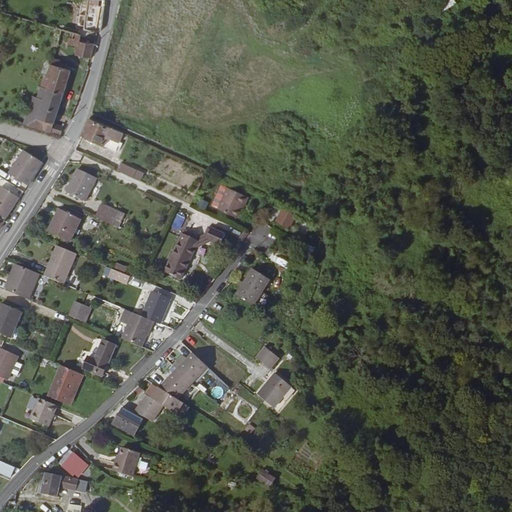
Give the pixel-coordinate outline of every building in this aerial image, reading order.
[(98,32),(100,32),(105,0),(89,0),(87,12),(81,11),(78,22),(85,24),(84,28),(98,32)] [(63,27),(70,29),(75,30),(76,24),(65,22),(63,27)] [(75,30),(70,29),(67,41),(79,44),(77,52),(92,56),(95,42),(84,39),(86,32),(75,30)] [(55,53),(49,74),(47,73),(39,97),(34,96),(23,121),(60,133),(65,123),(55,119),(73,63),(68,61),(68,60),(61,57),(62,55),(55,53)] [(124,133),(90,118),(82,137),(116,152),(124,133)] [(42,161),(24,149),(9,172),(26,183),(42,161)] [(117,171),(140,182),(144,174),(121,164),(117,171)] [(86,204),(98,180),(80,171),(68,195),(86,204)] [(19,196),(1,184),(0,186),(0,216),(4,219),(19,196)] [(224,212),(242,221),(246,212),(249,208),(250,209),(254,201),(234,191),(224,212)] [(119,214),(101,206),(95,219),(113,228),(119,214)] [(71,243),(82,220),(60,210),(49,232),(71,243)] [(275,223),(287,230),(294,218),(282,211),(275,223)] [(226,236),(207,228),(203,236),(207,241),(212,242),(221,246),(226,236)] [(197,245),(199,242),(195,240),(183,235),(165,273),(181,281),(194,252),(197,245)] [(207,241),(203,236),(195,240),(199,242),(197,245),(207,241)] [(194,252),(212,242),(207,241),(197,245),(194,252)] [(62,286),(75,254),(55,246),(42,277),(62,286)] [(7,284),(6,283),(2,291),(26,302),(37,275),(15,266),(7,284)] [(128,278),(109,270),(106,278),(124,286),(128,278)] [(254,307),(270,282),(253,271),(237,296),(254,307)] [(147,302),(166,310),(169,301),(151,293),(147,302)] [(166,310),(147,302),(140,318),(153,323),(159,326),(166,310)] [(73,304),(67,317),(74,320),(80,307),(73,304)] [(0,333),(10,338),(19,315),(0,306),(0,333)] [(81,308),(76,320),(83,323),(88,311),(81,308)] [(127,326),(131,315),(124,312),(119,323),(127,326)] [(148,331),(150,332),(153,323),(140,318),(131,315),(127,326),(121,341),(140,349),(148,331)] [(103,375),(115,347),(102,342),(94,360),(88,358),(84,367),(103,375)] [(0,375),(6,378),(16,354),(0,347),(0,375)] [(278,361),(263,349),(257,358),(271,370),(278,361)] [(209,371),(195,356),(189,361),(204,376),(209,371)] [(271,370),(257,358),(254,360),(268,372),(271,370)] [(204,376),(189,361),(160,388),(178,399),(204,376)] [(85,374),(63,365),(51,395),(70,403),(79,381),(82,382),(85,374)] [(276,410),(293,388),(277,374),(259,397),(276,410)] [(138,396),(145,391),(140,385),(134,390),(138,396)] [(147,395),(148,396),(153,399),(155,395),(160,388),(154,385),(147,395)] [(155,395),(181,413),(186,405),(178,399),(160,388),(155,395)] [(179,415),(181,413),(155,395),(153,399),(148,396),(136,413),(153,423),(164,406),(179,415)] [(48,427),(57,405),(38,398),(30,419),(48,427)] [(141,427),(119,416),(113,427),(135,438),(141,427)] [(117,461),(114,470),(133,476),(140,453),(123,447),(118,461),(117,461)] [(78,476),(88,466),(71,451),(58,464),(72,476),(75,474),(78,476)] [(17,469),(0,460),(0,469),(0,470),(0,469),(0,472),(13,478),(17,469)] [(261,469),(256,479),(271,488),(276,477),(261,469)] [(81,485),(71,482),(50,475),(43,496),(56,500),(59,489),(68,492),(77,495),(81,485)] [(294,484),(280,477),(276,485),(290,492),(294,484)]
